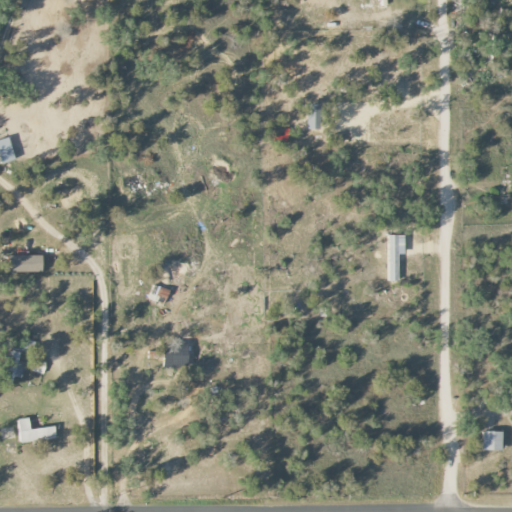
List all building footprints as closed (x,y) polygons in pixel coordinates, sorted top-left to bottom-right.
[(0,161),(1,164),(14,160),(8,138),(0,139),(0,161)] [(42,273),(42,256),(8,256),(7,272),(42,273)] [(17,361),(19,353),(10,351),(1,384),(10,386),(13,377),(20,379),(24,363),(17,361)] [(45,361),(34,359),(31,372),(43,374),(45,361)] [(54,427),(29,429),(28,419),(17,420),(19,443),(55,440),(54,427)] [(481,451),(501,452),(501,432),(482,432),(481,451)]
